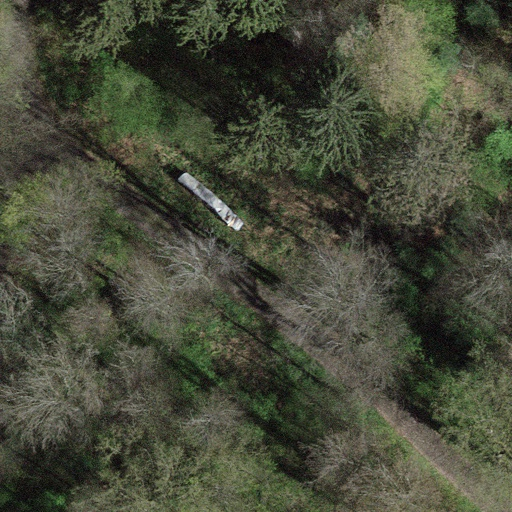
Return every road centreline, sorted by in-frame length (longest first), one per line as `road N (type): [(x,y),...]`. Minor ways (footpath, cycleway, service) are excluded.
road 1 (track): [(15,75),(133,200),(511,509)]
road 2 (track): [(28,0),(0,182)]
